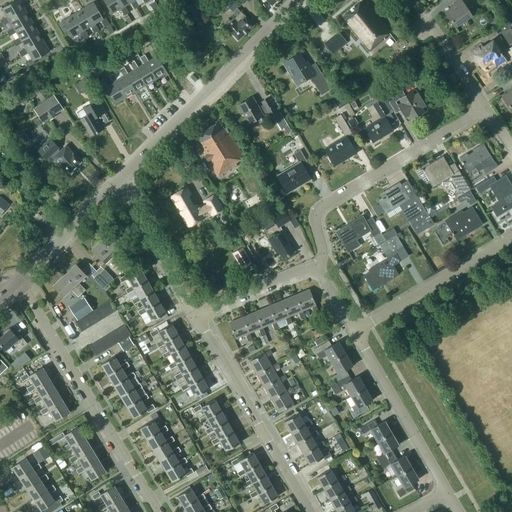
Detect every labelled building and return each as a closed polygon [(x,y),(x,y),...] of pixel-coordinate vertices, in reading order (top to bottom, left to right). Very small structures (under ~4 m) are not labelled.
[(3,25),(10,21),(9,19),(25,9),(19,0),(16,0),(2,8),(7,16),(1,20),(3,25)] [(124,15),(127,14),(129,12),(125,6),(123,7),(118,0),(104,0),(112,13),(120,8),(124,15)] [(132,0),(118,0),(123,7),(125,6),(131,2),(135,9),(139,6),(135,0),(134,0),(133,1),(132,0)] [(226,0),(224,3),(233,12),(237,15),(225,26),(238,40),(254,25),(241,11),(241,12),(237,8),(245,0),(226,0)] [(390,32),(364,0),(360,0),(342,15),(347,21),(345,23),(369,51),(384,39),(383,37),(390,32)] [(446,12),(456,27),(473,15),(472,14),(476,12),(472,5),(468,8),(462,0),(460,0),(451,6),(452,8),(446,12)] [(93,2),(83,8),(93,24),(95,23),(101,20),(105,27),(110,24),(105,17),(103,19),(93,2)] [(83,8),(73,14),(83,31),(85,29),(90,26),(95,33),(99,30),(95,23),(93,24),(83,8)] [(7,31),(8,33),(10,35),(16,31),(14,29),(31,20),(25,9),(9,19),(10,21),(13,27),(7,31)] [(84,39),(87,37),(89,36),(85,29),(83,31),(73,14),(62,21),(71,37),(80,32),(84,39)] [(177,22),(182,28),(189,24),(185,17),(177,22)] [(37,30),(31,20),(14,29),(16,31),(19,37),(13,41),(16,45),(22,42),(20,40),(37,30)] [(479,39),(482,43),(498,33),(495,28),(479,39)] [(43,40),(37,30),(20,40),(22,42),(25,48),(19,51),(22,56),(28,52),(27,50),(43,40)] [(49,51),(43,40),(27,50),(28,52),(31,57),(25,61),(28,67),(34,63),(33,60),(49,51)] [(482,65),(484,68),(485,70),(487,70),(489,70),(505,59),(494,43),(484,50),(480,44),(471,51),(481,66),(482,65)] [(144,55),(141,49),(136,51),(144,64),(146,62),(156,79),(167,72),(157,56),(148,61),(144,55)] [(314,72),(306,60),(303,61),(298,53),(283,63),(296,83),(314,72)] [(131,55),(126,58),(128,62),(130,64),(130,63),(134,61),(131,55)] [(130,63),(134,70),(136,68),(146,85),(156,79),(146,62),(144,64),(138,67),(134,61),(130,63)] [(120,70),(123,76),(126,74),(136,91),(146,85),(136,68),(134,70),(128,73),(124,67),(120,70)] [(330,88),(320,71),(313,75),(320,85),(316,87),(321,94),(330,88)] [(110,75),(113,82),(115,80),(125,97),(136,91),(126,74),(123,76),(118,79),(114,73),(110,75)] [(115,103),(123,98),(125,97),(115,80),(113,82),(107,85),(104,79),(99,82),(103,88),(105,87),(115,103)] [(77,85),(82,94),(91,89),(85,80),(77,85)] [(502,97),(511,111),(511,88),(508,91),(509,93),(502,97)] [(14,102),(16,106),(27,100),(22,90),(6,99),(9,104),(14,102)] [(419,94),(414,96),(411,91),(405,94),(403,90),(388,99),(396,112),(400,110),(404,116),(409,113),(413,118),(423,112),(420,107),(424,104),(419,94)] [(32,109),(41,121),(62,107),(53,94),(32,109)] [(238,105),(249,124),(261,117),(260,117),(267,113),(268,116),(275,112),(267,99),(262,102),(263,105),(258,108),(252,97),(238,105)] [(336,103),(339,108),(347,103),(343,98),(336,103)] [(385,98),(376,103),(383,115),(389,112),(390,114),(393,112),(392,110),(385,98)] [(80,118),(90,136),(104,128),(97,116),(104,112),(97,100),(83,108),(87,114),(80,118)] [(280,112),(273,116),(281,130),(284,128),(288,126),(280,112)] [(335,118),(346,135),(346,136),(351,132),(341,114),(335,118)] [(385,117),(384,117),(360,132),(363,138),(365,139),(370,136),(373,141),(392,130),(385,117)] [(242,156),(225,127),(223,129),(218,121),(194,136),(198,142),(197,143),(217,176),(236,164),(234,160),(242,156)] [(15,137),(21,148),(32,142),(25,131),(15,137)] [(346,136),(346,135),(325,148),(335,165),(356,152),(346,136)] [(46,159),(51,154),(53,156),(53,157),(60,165),(56,168),(57,172),(59,175),(64,176),(67,173),(67,174),(81,161),(73,153),(66,145),(59,151),(57,149),(59,147),(50,138),(37,149),(46,159)] [(468,172),(476,167),(475,165),(479,162),(486,173),(498,165),(495,160),(483,142),(472,149),(473,150),(468,153),(467,152),(459,157),(468,172)] [(279,176),(278,176),(288,193),(289,193),(288,191),(308,179),(309,180),(310,180),(304,171),(303,169),(309,166),(310,168),(311,167),(300,150),(293,154),(299,163),(299,164),(299,165),(279,177),(279,176)] [(421,170),(418,171),(422,179),(427,176),(433,187),(442,181),(453,175),(454,174),(448,166),(447,163),(445,164),(441,157),(443,156),(423,168),(422,167),(420,169),(421,170)] [(260,163),(254,167),(258,175),(265,171),(260,163)] [(15,170),(22,185),(32,181),(25,166),(15,170)] [(461,173),(454,177),(460,187),(456,189),(459,195),(470,189),(461,173)] [(511,205),(511,186),(505,176),(497,181),(494,175),(476,186),(480,193),(491,186),(500,201),(492,206),(497,214),(511,205)] [(382,203),(375,208),(379,214),(386,210),(387,212),(401,204),(411,220),(409,221),(409,222),(419,216),(417,212),(424,208),(415,192),(407,197),(399,183),(380,194),(382,198),(379,200),(382,203)] [(171,197),(188,226),(202,217),(202,216),(210,211),(212,214),(221,209),(213,195),(204,201),(206,204),(200,207),(198,206),(196,207),(190,195),(192,194),(188,187),(171,197)] [(461,202),(466,198),(470,204),(476,201),(470,191),(459,198),(461,202)] [(444,221),(456,240),(482,224),(472,207),(463,212),(462,210),(444,221)] [(273,218),(278,227),(290,220),(289,218),(284,211),(273,218)] [(295,215),(290,217),(294,227),(299,225),(295,215)] [(337,231),(348,251),(359,244),(356,238),(370,230),(378,243),(385,239),(372,217),(365,221),(362,216),(337,231)] [(423,230),(418,220),(411,225),(416,234),(423,230)] [(114,229),(103,239),(119,256),(123,253),(116,245),(123,238),(114,229)] [(277,253),(279,252),(283,258),(293,252),(286,240),(288,239),(283,230),(268,239),(277,253)] [(379,244),(387,255),(403,246),(395,234),(379,244)] [(105,263),(113,256),(116,259),(119,256),(103,239),(92,249),(101,259),(105,263)] [(252,263),(243,247),(232,253),(241,269),(252,263)] [(364,275),(373,289),(399,273),(393,265),(401,260),(396,253),(389,257),(388,256),(368,269),(370,271),(364,275)] [(76,265),(65,275),(82,293),(85,290),(80,285),(79,285),(77,283),(78,282),(85,275),(87,278),(91,274),(85,267),(84,267),(81,270),(76,265)] [(97,270),(99,272),(109,282),(114,277),(104,267),(103,268),(101,267),(97,270)] [(132,285),(133,288),(147,280),(140,269),(127,276),(126,274),(119,278),(121,282),(128,278),(132,285)] [(94,277),(93,278),(103,288),(108,283),(99,273),(94,277)] [(65,275),(54,285),(63,295),(71,288),(72,288),(74,290),(73,291),(78,296),(82,293),(65,275)] [(138,296),(139,298),(153,290),(147,280),(133,288),(132,285),(125,289),(127,293),(134,289),(138,296)] [(309,289),(296,294),(302,310),(311,306),(314,313),(318,311),(309,289)] [(144,307),(145,309),(159,301),(153,290),(139,298),(138,296),(131,299),(133,304),(140,300),(144,307)] [(296,294),(282,300),(289,316),(297,312),(300,319),(305,317),(302,310),(296,294)] [(77,320),(92,310),(84,298),(69,308),(77,320)] [(110,300),(105,302),(111,312),(116,310),(110,300)] [(282,300),(269,306),(276,321),(284,318),(287,324),(292,322),(289,316),(282,300)] [(165,312),(160,303),(159,301),(145,309),(144,307),(137,310),(140,314),(146,311),(151,320),(165,312)] [(105,302),(100,306),(106,315),(111,312),(105,302)] [(123,304),(116,307),(119,312),(125,308),(123,304)] [(100,306),(95,309),(101,319),(106,315),(100,306)] [(269,306),(256,311),(262,327),(271,323),(274,330),(278,328),(276,321),(269,306)] [(95,309),(90,312),(95,320),(96,322),(98,320),(101,319),(95,309)] [(256,311),(242,317),(249,333),(258,329),(261,335),(265,334),(262,327),(256,311)] [(90,312),(85,315),(88,320),(91,325),(96,322),(95,320),(90,312)] [(129,312),(123,316),(126,321),(132,318),(129,312)] [(85,315),(80,318),(81,320),(86,328),(91,325),(88,320),(85,315)] [(251,340),(249,333),(242,317),(229,323),(235,338),(245,334),(247,341),(251,340)] [(81,320),(80,318),(76,320),(75,321),(81,331),(86,328),(81,320)] [(162,339),(163,342),(177,334),(171,323),(158,331),(156,328),(149,332),(152,336),(158,333),(162,339)] [(124,324),(120,326),(126,337),(130,334),(124,324)] [(325,325),(312,331),(316,338),(328,331),(325,325)] [(120,326),(115,329),(121,340),(126,337),(120,326)] [(0,335),(0,343),(6,351),(14,344),(18,350),(26,343),(20,335),(17,337),(9,328),(0,335)] [(115,329),(110,332),(116,343),(121,340),(115,329)] [(110,332),(105,335),(111,346),(116,343),(110,332)] [(146,333),(136,339),(144,354),(150,351),(149,348),(146,344),(150,341),(149,340),(150,340),(146,333)] [(168,351),(170,353),(184,345),(177,334),(163,342),(162,339),(156,343),(159,347),(164,344),(168,351)] [(269,342),(265,334),(260,337),(263,345),(269,342)] [(105,335),(99,339),(106,349),(111,346),(105,335)] [(119,343),(124,351),(134,345),(129,337),(119,343)] [(321,337),(314,341),(317,346),(323,342),(321,337)] [(99,339),(94,342),(101,352),(106,349),(99,339)] [(326,355),(330,362),(345,353),(338,341),(332,345),(329,340),(314,349),(320,359),(326,355)] [(101,352),(94,342),(89,345),(95,355),(101,352)] [(174,361),(176,363),(190,355),(184,345),(170,353),(168,351),(162,354),(164,358),(170,354),(174,361)] [(288,345),(283,349),(287,355),(292,351),(288,345)] [(249,362),(257,375),(271,366),(266,357),(272,354),(270,350),(249,362)] [(31,360),(25,352),(18,357),(24,364),(31,360)] [(330,378),(333,383),(348,375),(345,369),(352,365),(345,353),(330,362),(337,374),(330,378)] [(180,372),(182,374),(196,366),(190,355),(176,363),(174,361),(168,364),(170,369),(177,365),(180,372)] [(121,367),(122,369),(128,365),(126,361),(120,365),(114,356),(100,364),(106,373),(107,375),(121,367)] [(257,375),(264,387),(279,379),(274,370),(280,366),(277,362),(271,366),(257,375)] [(186,382),(188,385),(202,377),(196,366),(182,374),(180,372),(174,375),(176,379),(183,376),(186,382)] [(33,384),(34,387),(49,378),(42,367),(28,376),(26,373),(19,377),(22,382),(29,378),(33,384)] [(127,376),(123,369),(122,369),(121,367),(107,375),(114,386),(128,377),(129,379),(135,376),(133,372),(127,376)] [(264,387),(271,400),(286,391),(281,382),(287,379),(285,375),(279,379),(264,387)] [(350,396),(365,388),(358,376),(351,380),(348,375),(333,383),(329,385),(335,394),(346,388),(350,396)] [(134,388),(136,390),(142,387),(139,382),(133,386),(129,379),(128,377),(114,386),(120,396),(134,388)] [(208,388),(203,378),(202,377),(188,385),(186,382),(180,386),(183,390),(189,387),(194,396),(208,388)] [(40,395),(41,398),(55,389),(49,378),(34,387),(33,384),(26,388),(29,392),(35,388),(40,395)] [(286,391),(271,400),(278,412),(293,403),(288,395),(294,391),(292,387),(286,391)] [(136,392),(136,390),(134,388),(120,396),(127,407),(141,399),(142,401),(148,397),(146,393),(139,397),(136,392)] [(365,388),(350,396),(355,405),(351,407),(353,411),(350,412),(353,417),(368,409),(365,403),(372,399),(365,388)] [(46,406),(48,409),(62,400),(55,389),(41,398),(40,395),(33,399),(36,403),(42,399),(46,406)] [(146,408),(142,401),(141,399),(127,407),(133,418),(146,410),(148,412),(154,408),(152,404),(146,408)] [(201,409),(205,415),(207,418),(221,409),(215,399),(201,406),(200,404),(193,408),(195,412),(201,409)] [(69,412),(63,402),(62,400),(48,409),(46,406),(40,410),(43,415),(49,411),(55,420),(69,412)] [(321,401),(317,403),(321,410),(325,408),(321,401)] [(211,426),(213,428),(227,420),(221,409),(207,418),(205,415),(199,419),(201,423),(208,419),(211,426)] [(284,422),(290,432),(291,433),(305,425),(306,427),(312,423),(310,420),(304,423),(298,414),(284,422)] [(139,428),(145,438),(146,439),(160,431),(161,433),(167,429),(168,430),(177,424),(178,427),(182,424),(178,418),(165,426),(165,425),(159,429),(153,420),(139,428)] [(370,429),(376,441),(391,433),(384,421),(378,425),(374,419),(360,428),(363,433),(370,429)] [(214,430),(217,437),(219,439),(233,431),(227,420),(213,428),(211,426),(205,429),(208,434),(214,430)] [(310,434),(306,427),(305,425),(291,433),(297,443),(311,435),(312,438),(319,434),(316,430),(310,434)] [(68,443),(70,446),(84,437),(78,426),(64,435),(62,432),(49,440),(51,445),(64,437),(68,443)] [(165,440),(161,433),(160,431),(146,439),(152,450),(166,441),(168,444),(174,440),(171,436),(165,440)] [(239,442),(234,432),(233,431),(219,439),(217,437),(211,440),(213,444),(219,441),(225,450),(239,442)] [(377,457),(380,462),(395,454),(391,448),(398,444),(391,433),(376,441),(383,453),(377,457)] [(312,438),(311,435),(297,443),(303,454),(317,446),(319,448),(325,445),(322,441),(316,444),(312,438)] [(75,454),(75,455),(77,457),(91,448),(84,437),(70,446),(68,443),(62,447),(65,451),(71,448),(75,454)] [(172,450),(168,444),(166,441),(152,450),(159,460),(173,451),(174,454),(180,450),(178,446),(172,450)] [(32,453),(39,463),(50,456),(43,446),(32,453)] [(322,455),(319,448),(317,446),(303,454),(309,465),(323,457),(324,459),(331,455),(329,451),(322,455)] [(78,459),(82,466),(83,468),(98,459),(91,448),(77,457),(75,455),(69,458),(72,462),(78,459)] [(174,454),(173,451),(159,460),(165,471),(179,462),(181,464),(187,461),(185,457),(178,461),(174,454)] [(244,468),(243,468),(245,471),(259,463),(253,452),(239,460),(238,458),(232,462),(234,465),(240,462),(244,468)] [(390,464),(397,476),(412,467),(405,455),(398,459),(395,454),(380,462),(383,468),(390,464)] [(11,467),(18,477),(19,478),(33,469),(35,471),(41,467),(38,463),(32,467),(25,458),(11,467)] [(105,471),(99,461),(98,459),(83,468),(82,466),(76,469),(78,474),(84,470),(90,480),(105,471)] [(181,464),(179,462),(165,471),(172,482),(185,474),(186,476),(193,472),(191,468),(185,471),(181,464)] [(250,479),(251,482),(265,474),(259,463),(245,471),(243,468),(237,472),(240,476),(246,472),(250,479)] [(195,470),(198,475),(208,470),(205,465),(195,470)] [(412,467),(397,476),(403,488),(397,491),(400,497),(415,488),(412,483),(418,479),(412,467)] [(35,471),(33,469),(19,478),(26,489),(41,480),(42,482),(48,478),(46,474),(39,479),(35,471)] [(316,477),(323,488),(337,480),(338,483),(344,479),(342,475),(336,479),(330,469),(316,477)] [(256,490),(257,492),(271,484),(265,474),(251,482),(250,479),(244,483),(246,487),(252,483),(256,490)] [(42,482),(41,480),(26,489),(34,501),(48,491),(49,493),(55,489),(53,485),(47,489),(42,482)] [(323,488),(330,500),(343,491),(345,493),(351,490),(349,486),(347,487),(346,485),(342,484),(340,485),(338,483),(337,480),(323,488)] [(278,496),(271,484),(257,492),(256,490),(250,494),(252,498),(259,494),(264,504),(278,496)] [(105,503),(106,505),(121,496),(114,486),(100,494),(98,491),(92,495),(94,500),(100,496),(105,503)] [(197,499),(199,501),(205,497),(202,493),(196,497),(191,488),(177,496),(182,505),(183,507),(197,499)] [(374,510),(375,511),(384,511),(371,489),(364,493),(370,503),(368,504),(372,511),(374,510)] [(49,493),(48,491),(34,501),(41,511),(51,504),(54,510),(61,505),(59,502),(62,500),(60,496),(53,500),(49,493)] [(330,500),(336,510),(350,502),(351,504),(357,500),(355,497),(349,500),(345,493),(343,491),(330,500)] [(110,511),(119,511),(127,507),(121,496),(106,505),(105,503),(98,507),(101,511),(107,507),(110,511)] [(203,508),(199,501),(197,499),(183,507),(186,511),(198,511),(204,509),(205,511),(212,508),(209,504),(203,508)] [(336,511),(361,511),(363,511),(361,507),(355,511),(351,504),(350,502),(336,510),(336,511)] [(278,507),(275,503),(268,507),(271,511),(274,509),(274,510),(278,507)]
